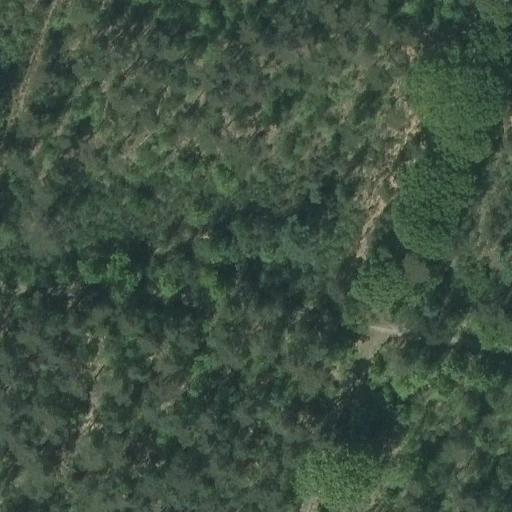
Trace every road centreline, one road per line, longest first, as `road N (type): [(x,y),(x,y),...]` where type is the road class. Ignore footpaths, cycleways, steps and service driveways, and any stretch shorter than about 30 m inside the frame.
road 1 (track): [(482,0),(304,511)]
road 2 (track): [(0,289),(256,311),(511,348)]
